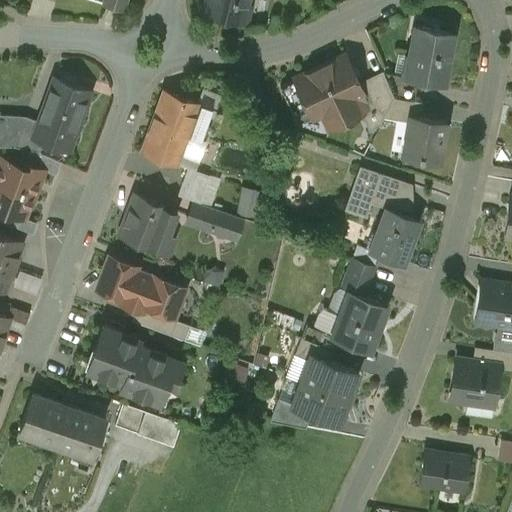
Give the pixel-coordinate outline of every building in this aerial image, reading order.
[(206,0),(204,7),(204,9),(248,19),(252,0),(206,0)] [(453,31),(415,24),(406,73),(443,80),(453,31)] [(342,54),(294,76),(295,78),(280,85),(295,116),(297,115),(293,106),(313,97),(320,112),(322,112),(329,126),(360,111),(368,108),(363,98),(364,94),(361,86),(352,68),(348,66),(342,54)] [(416,83),(399,80),(401,72),(382,69),(383,71),(394,95),(414,99),(416,83)] [(384,78),(361,86),(364,94),(363,98),(368,108),(360,111),(368,129),(379,124),(384,116),(394,95),(383,71),(381,72),(384,78)] [(39,120),(33,136),(42,139),(70,148),(70,146),(67,145),(73,129),(75,130),(81,114),(79,113),(87,90),(89,92),(90,88),(55,75),(39,120)] [(215,109),(163,90),(140,150),(176,163),(189,127),(206,133),(215,109)] [(414,99),(394,95),(384,116),(408,120),(410,113),(420,114),(422,100),(414,99)] [(420,114),(410,113),(408,120),(403,153),(439,159),(446,119),(420,114)] [(25,116),(0,114),(0,144),(14,145),(25,116)] [(14,145),(38,150),(42,139),(33,136),(39,120),(25,116),(14,145)] [(44,168),(16,158),(14,161),(0,156),(0,179),(34,192),(38,183),(44,168)] [(210,172),(188,164),(178,193),(193,199),(200,201),(210,172)] [(376,173),(359,167),(346,202),(365,209),(373,188),(371,187),(376,173)] [(409,184),(376,173),(371,187),(373,188),(404,199),(409,184)] [(34,192),(0,179),(0,206),(4,208),(24,216),(31,198),(32,198),(34,192)] [(258,213),(260,186),(242,185),(240,212),(258,213)] [(168,205),(133,191),(127,207),(130,208),(120,232),(169,250),(174,235),(169,233),(177,211),(168,207),(168,205)] [(200,201),(193,199),(185,222),(236,239),(244,216),(200,201)] [(418,218),(385,205),(369,250),(402,262),(418,218)] [(24,216),(4,208),(0,217),(0,218),(30,230),(34,220),(24,216)] [(0,232),(0,259),(14,265),(17,259),(15,258),(21,241),(0,232)] [(136,265),(109,254),(97,286),(122,296),(124,296),(135,268),(136,265)] [(374,263),(353,255),(342,285),(348,288),(349,287),(363,292),(374,263)] [(14,265),(0,259),(0,287),(3,288),(10,271),(12,271),(14,265)] [(185,285),(153,273),(153,275),(135,268),(124,296),(122,296),(120,300),(136,306),(143,308),(145,302),(174,313),(175,311),(185,285)] [(511,282),(511,283),(481,278),(476,318),(501,322),(511,323),(511,282)] [(363,292),(349,287),(348,288),(332,331),(340,334),(340,333),(348,336),(347,340),(369,348),(387,301),(363,292)] [(174,313),(145,302),(143,308),(136,306),(131,318),(170,332),(176,318),(178,312),(175,311),(174,313)] [(0,339),(9,316),(0,313),(0,339)] [(189,323),(176,318),(170,332),(184,337),(189,323)] [(332,331),(306,321),(301,335),(335,348),(340,334),(332,331)] [(511,323),(501,322),(500,327),(499,327),(494,330),(493,344),(493,347),(511,350),(511,323)] [(182,358),(138,342),(140,336),(103,323),(87,367),(89,368),(89,365),(105,371),(104,373),(122,380),(120,385),(160,400),(160,398),(158,397),(165,378),(174,381),(182,358)] [(335,348),(301,335),(294,352),(308,358),(311,352),(330,359),(335,348)] [(511,350),(493,347),(474,345),(472,359),(498,362),(498,367),(511,368),(511,350)] [(330,359),(311,352),(308,358),(301,377),(352,396),(354,388),(352,383),(357,369),(330,359)] [(472,359),(456,356),(450,397),(466,400),(467,394),(493,397),(498,367),(498,362),(472,359)] [(352,396),(301,377),(292,401),(292,402),(311,409),(338,420),(344,406),(349,403),(352,396)] [(105,416),(32,391),(19,429),(92,454),(105,416)] [(292,401),(278,395),(269,418),(305,425),(311,409),(292,402),(292,401)] [(181,421),(122,401),(115,423),(137,430),(136,431),(173,444),(181,421)] [(511,438),(500,437),(496,458),(511,460),(511,438)] [(469,452),(422,446),(418,483),(464,490),(469,452)]
